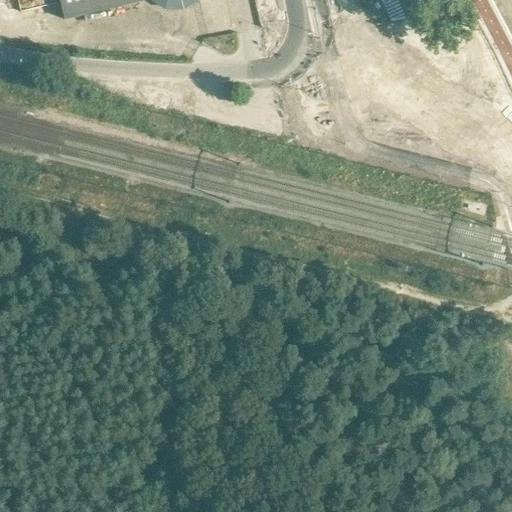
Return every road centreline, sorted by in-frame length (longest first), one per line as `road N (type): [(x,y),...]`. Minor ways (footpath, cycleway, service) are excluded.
road 1 (track): [(511,300),(0,176)]
road 2 (unclassified): [(294,0),(295,54),(268,74),(111,72),(0,54)]
